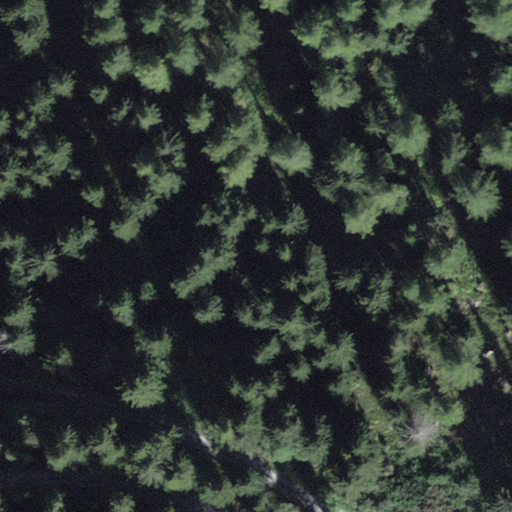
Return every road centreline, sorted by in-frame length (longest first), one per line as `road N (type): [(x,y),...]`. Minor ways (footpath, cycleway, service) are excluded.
road 1 (track): [(0,356),(104,361),(387,486),(412,511)]
road 2 (track): [(110,511),(28,470),(0,468)]
